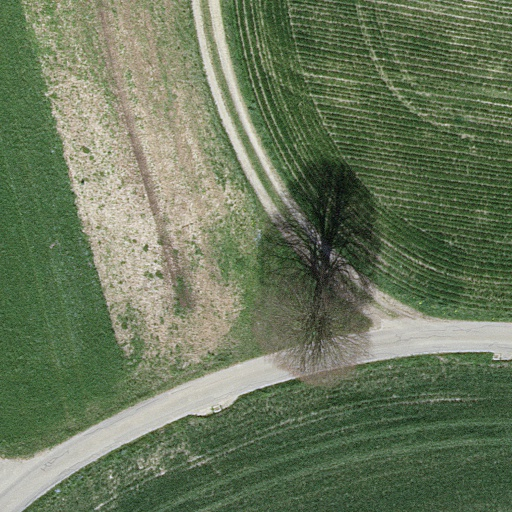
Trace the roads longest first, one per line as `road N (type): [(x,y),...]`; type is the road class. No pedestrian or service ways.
road 1 (unclassified): [(511,344),(421,334),(332,346),(141,417),(2,511)]
road 2 (track): [(421,334),(319,256),(267,185),(232,114),(205,0)]
